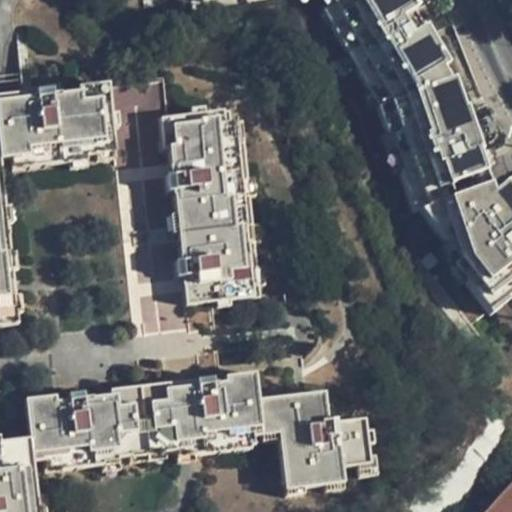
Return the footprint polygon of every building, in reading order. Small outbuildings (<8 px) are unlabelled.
[(491,305),(511,288),(511,171),(495,181),(451,61),(426,17),(411,23),(401,5),(409,0),(323,0),(375,96),(415,202),(491,305)] [(142,119),(171,112),(162,78),(133,85),(142,119)] [(61,97),(61,100),(61,106),(53,108),(52,102),(51,92),(0,97),(0,157),(8,157),(26,156),(27,165),(66,160),(65,155),(83,154),(94,153),(94,149),(111,147),(110,127),(116,127),(115,114),(108,115),(105,86),(77,89),(78,95),(61,97)] [(254,225),(250,197),(248,197),(246,181),(248,180),(243,144),(241,144),(239,122),(233,123),(232,110),(159,119),(162,147),(166,147),(170,167),(174,167),(175,175),(170,176),(165,177),(167,192),(177,191),(177,196),(173,196),(174,215),(179,214),(180,222),(181,232),(251,226),(254,225)] [(250,121),(239,122),(241,144),(243,144),(252,143),(250,121)] [(113,161),(111,147),(94,149),(94,153),(95,162),(113,161)] [(84,169),(83,154),(65,155),(66,160),(67,170),(84,169)] [(26,169),(27,165),(26,156),(8,157),(9,170),(26,169)] [(257,179),(248,180),(246,181),(248,197),(250,197),(259,196),(257,179)] [(8,203),(1,202),(0,202),(0,220),(2,220),(10,219),(8,203)] [(169,233),(178,233),(181,232),(180,222),(179,214),(174,215),(167,216),(169,233)] [(263,225),(254,225),(251,226),(252,243),(256,243),(263,242),(263,225)] [(256,269),(258,269),(257,258),(256,243),(252,243),(251,226),(181,232),(178,233),(180,256),(185,256),(186,261),(175,263),(177,278),(183,277),(187,276),(188,287),(183,287),(185,305),(262,297),(261,286),(258,286),(256,269)] [(13,251),(6,251),(2,252),(4,269),(8,268),(15,268),(13,251)] [(0,325),(13,325),(13,312),(7,312),(6,294),(10,293),(8,268),(4,269),(2,252),(0,252),(0,325)] [(267,268),(258,269),(256,269),(258,286),(261,286),(269,285),(267,268)] [(17,292),(10,293),(6,294),(7,312),(13,312),(19,312),(17,292)] [(0,511),(39,511),(33,461),(48,459),(50,469),(51,471),(87,467),(88,463),(116,459),(116,455),(163,449),(166,454),(193,451),(194,455),(234,451),(233,440),(260,437),(261,433),(281,431),(286,478),(303,477),(306,482),(326,480),(325,474),(343,473),(342,463),(344,462),(370,459),(369,446),(373,444),(372,432),(366,433),(365,422),(362,421),(337,424),(337,421),(328,422),(324,395),(258,402),(255,379),(253,377),(199,383),(200,387),(170,391),(169,386),(117,392),(116,397),(87,400),(86,395),(74,396),(72,398),(72,402),(58,405),(56,399),(29,402),(28,405),(31,434),(31,440),(2,444),(0,438),(0,511)] [(511,511),(511,491),(493,511),(511,511)]
